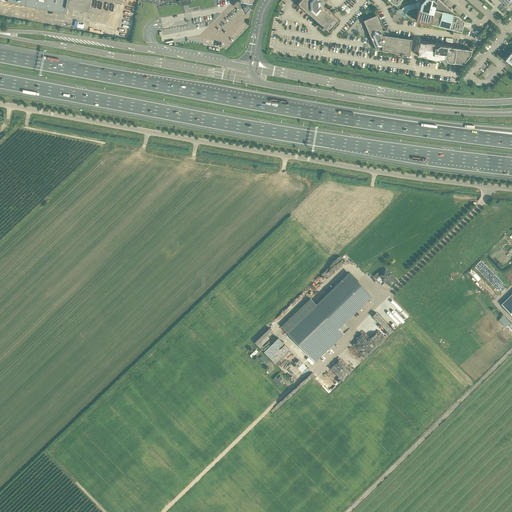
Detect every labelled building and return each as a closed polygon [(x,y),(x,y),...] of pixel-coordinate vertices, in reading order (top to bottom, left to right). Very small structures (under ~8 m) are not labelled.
[(7,0),(7,2),(66,13),(68,0),(7,0)] [(334,18),(322,7),(323,4),(323,1),(321,0),(300,0),(298,3),(309,14),(321,24),(323,26),(321,28),(323,30),(324,29),(325,28),(329,31),(338,21),(334,18)] [(416,20),(461,32),(464,21),(439,0),(388,0),(393,4),(398,4),(401,0),(417,0),(419,1),(415,3),(417,8),(419,8),(416,20)] [(412,39),(388,36),(388,33),(386,31),(383,32),(376,15),(364,21),(376,50),(401,53),(401,56),(403,57),(404,55),(404,54),(409,55),(412,39)] [(439,59),(440,58),(445,66),(444,67),(445,68),(448,62),(463,64),(471,55),(472,50),(448,47),(448,45),(420,41),(418,56),(435,59),(437,59),(438,59),(439,59)] [(379,276),(388,286),(396,278),(387,269),(379,276)] [(310,299),(281,326),(315,362),(344,334),(338,328),(371,296),(348,273),(316,304),(310,299)] [(511,293),(501,304),(511,315),(511,293)] [(503,316),(499,319),(505,327),(509,323),(503,316)] [(274,334),(262,346),(265,349),(263,351),(270,358),(269,359),(274,363),(288,347),(274,334)] [(252,357),(258,352),(256,349),(249,355),(252,357)] [(265,364),(268,362),(262,355),(259,358),(265,364)] [(303,363),(298,367),(304,374),(309,369),(303,363)] [(280,386),(282,384),(280,382),(280,381),(283,378),(281,376),(278,379),(276,377),(273,379),(280,386)]
